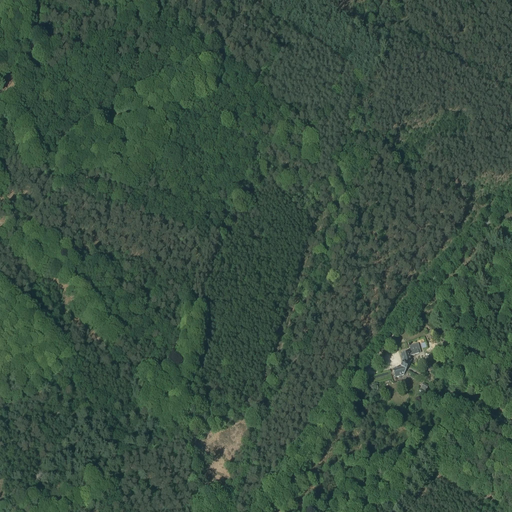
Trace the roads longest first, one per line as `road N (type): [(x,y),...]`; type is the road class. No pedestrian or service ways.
road 1 (track): [(350,126),(230,511)]
road 2 (unknown): [(0,237),(48,274),(136,379),(156,409),(162,448),(194,511)]
road 3 (track): [(188,438),(180,406),(56,257),(0,224)]
road 4 (unclassified): [(387,340),(511,196)]
road 5 (unclassified): [(257,511),(363,373)]
